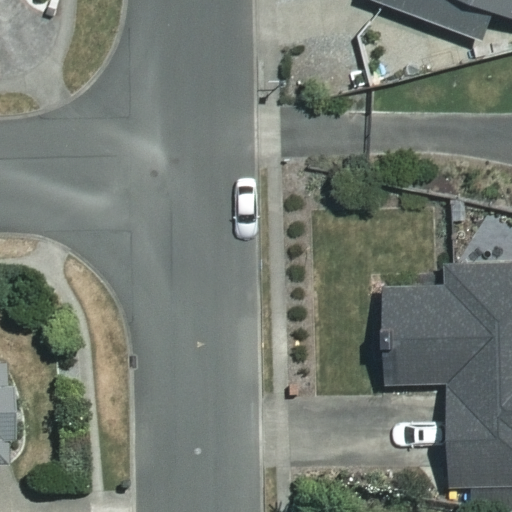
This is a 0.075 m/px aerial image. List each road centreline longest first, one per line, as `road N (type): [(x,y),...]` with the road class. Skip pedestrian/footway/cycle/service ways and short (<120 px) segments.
road 1 (residential): [(198,511),(193,178)]
road 2 (residential): [(0,181),(193,178)]
road 3 (residential): [(193,178),(189,0)]
